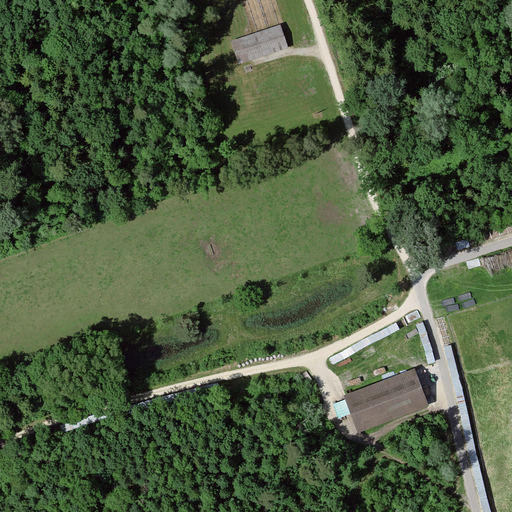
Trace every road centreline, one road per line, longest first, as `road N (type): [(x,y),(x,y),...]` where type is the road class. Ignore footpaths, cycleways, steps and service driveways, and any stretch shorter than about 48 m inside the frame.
road 1 (track): [(0,442),(132,398),(314,357),(400,313),(418,287)]
road 2 (track): [(418,287),(377,208),(304,0)]
